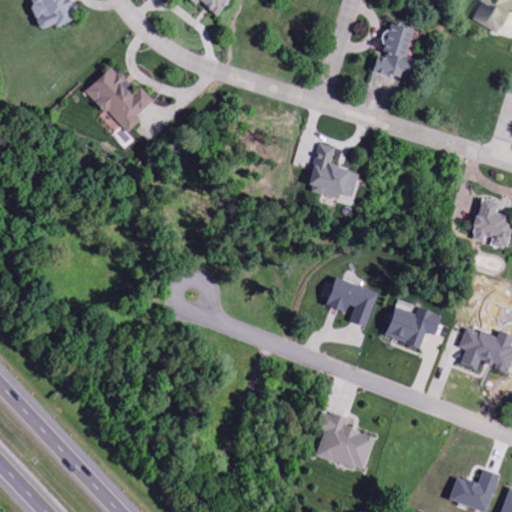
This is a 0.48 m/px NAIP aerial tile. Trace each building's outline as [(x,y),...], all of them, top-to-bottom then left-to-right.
[(63,0),(17,0),(33,34),(71,16),(63,0)] [(177,0),(178,0),(212,20),(223,0),(177,0)] [(377,60),(364,57),(361,73),(391,80),(393,73),(399,74),(408,33),(385,27),(377,60)] [(137,122),(131,115),(142,107),(112,65),(79,89),(115,139),(137,122)] [(298,190),(343,203),(351,177),(324,168),(330,150),(311,145),(298,190)] [(496,252),(509,222),(490,215),(493,206),(476,199),(460,237),(496,252)] [(343,430),(345,421),(317,412),(311,431),(317,433),(310,457),(357,472),(367,437),(343,430)]
